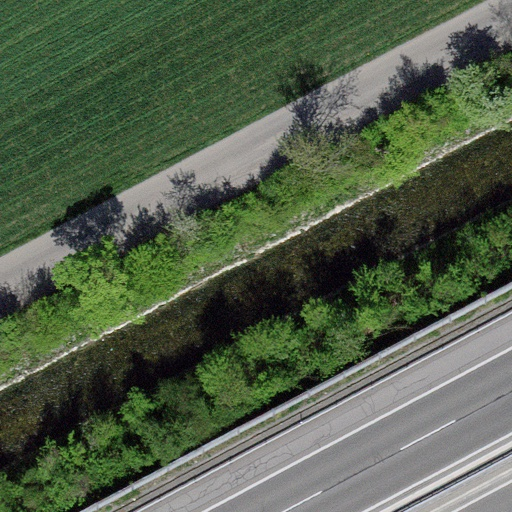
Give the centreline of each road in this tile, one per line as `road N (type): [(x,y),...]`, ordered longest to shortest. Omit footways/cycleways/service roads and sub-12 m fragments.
road 1 (unclassified): [(0,288),(511,19)]
road 2 (motorway): [(511,390),(282,511)]
